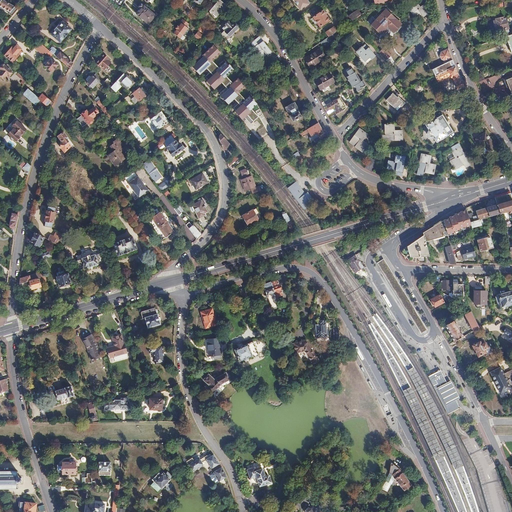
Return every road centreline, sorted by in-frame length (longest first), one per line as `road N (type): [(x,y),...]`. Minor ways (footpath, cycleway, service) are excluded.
road 1 (residential): [(177,297),(279,270),(316,277),(380,382),(440,511)]
road 2 (residential): [(100,26),(201,123),(223,169),(216,223),(168,282)]
road 3 (residential): [(11,328),(21,226),(39,156),(100,26)]
road 4 (primary): [(457,197),(168,282)]
road 5 (residential): [(241,511),(235,482),(184,387),(177,297)]
road 6 (residential): [(50,511),(16,396),(11,328)]
road 7 (residential): [(485,423),(400,268)]
road 8 (residential): [(240,0),(280,42),(335,138)]
road 9 (primary): [(168,282),(11,328)]
road 10 (residential): [(445,20),(335,138)]
road 11 (residential): [(445,20),(470,85),(511,149)]
road 12 (residential): [(335,138),(372,178),(457,197)]
